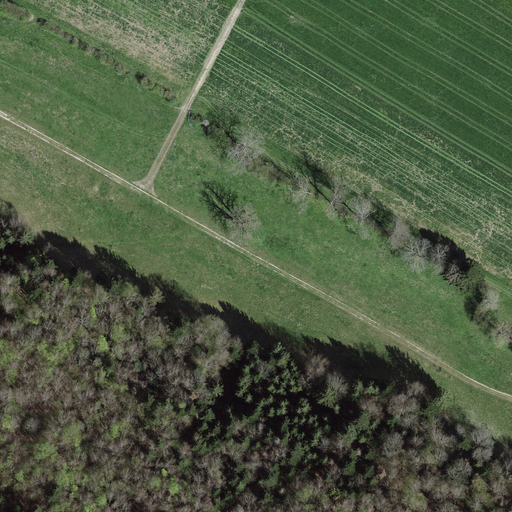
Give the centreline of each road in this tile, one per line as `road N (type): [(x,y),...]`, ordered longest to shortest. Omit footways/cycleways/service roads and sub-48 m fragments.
road 1 (track): [(0,115),(511,400)]
road 2 (track): [(243,0),(145,192)]
